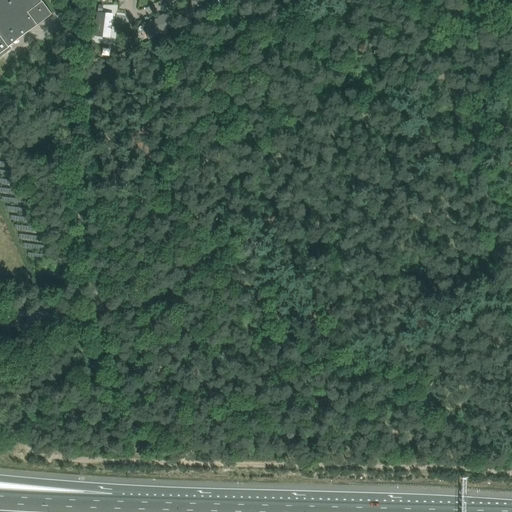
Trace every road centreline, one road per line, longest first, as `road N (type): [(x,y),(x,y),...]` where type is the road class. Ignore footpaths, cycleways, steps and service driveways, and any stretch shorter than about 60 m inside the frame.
road 1 (track): [(0,423),(28,449),(125,468),(174,468),(224,452),(278,458),(313,450),(346,406),(403,442),(451,434),(511,444)]
road 2 (motorway): [(434,511),(116,503)]
